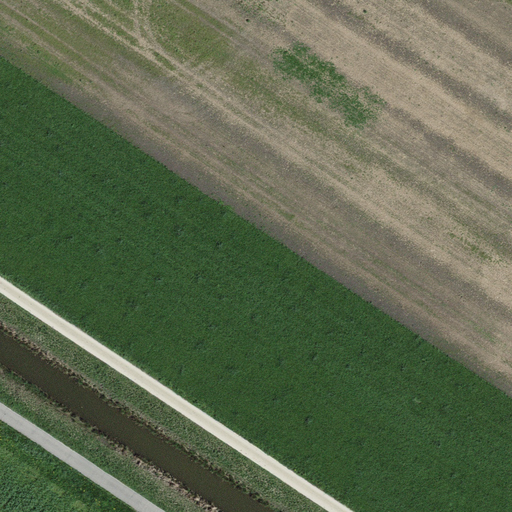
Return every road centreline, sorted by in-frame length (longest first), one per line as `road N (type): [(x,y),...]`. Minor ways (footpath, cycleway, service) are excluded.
road 1 (track): [(0,284),(341,511)]
road 2 (track): [(0,410),(153,511)]
